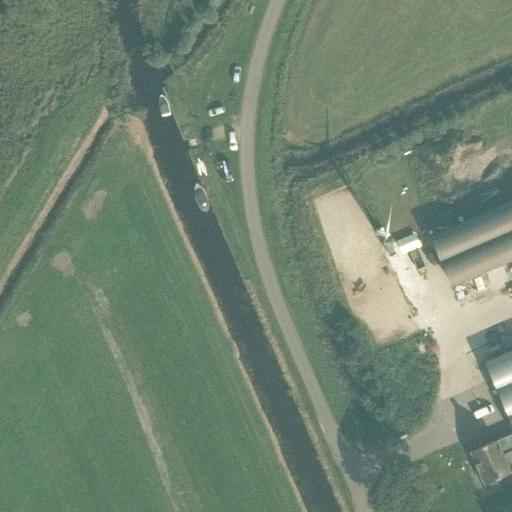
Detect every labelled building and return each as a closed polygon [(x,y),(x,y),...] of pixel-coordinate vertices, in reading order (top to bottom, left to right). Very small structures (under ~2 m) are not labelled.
[(511,259),(511,205),(433,240),(452,285),(511,259)] [(486,343),(475,301),(422,314),(432,356),(486,343)] [(406,349),(383,359),(388,370),(411,361),(406,349)] [(511,355),(488,366),(511,422),(511,435),(497,442),(496,441),(471,452),(485,486),(511,474),(511,355)] [(483,434),(506,425),(498,402),(474,411),(483,434)]
